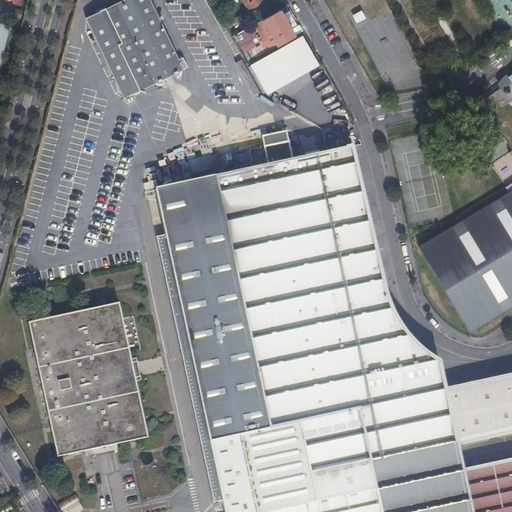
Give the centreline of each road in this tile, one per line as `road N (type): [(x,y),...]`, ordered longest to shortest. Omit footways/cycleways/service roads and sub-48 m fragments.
road 1 (residential): [(511,346),(456,349),(413,308),(359,118)]
road 2 (tertiary): [(0,219),(61,0)]
road 3 (tertiary): [(45,0),(0,180)]
road 4 (residential): [(359,118),(442,99),(511,51)]
road 5 (residential): [(296,0),(359,118)]
